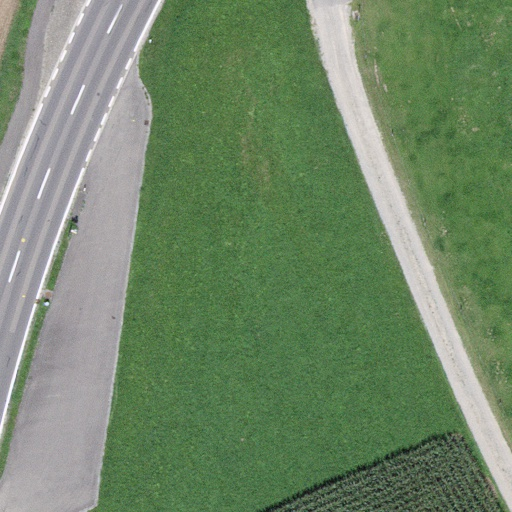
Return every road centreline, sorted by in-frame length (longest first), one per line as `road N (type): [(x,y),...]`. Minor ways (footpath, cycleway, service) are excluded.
road 1 (track): [(511,468),(474,401),(359,108),(336,0)]
road 2 (secondary): [(0,315),(90,73),(129,0)]
